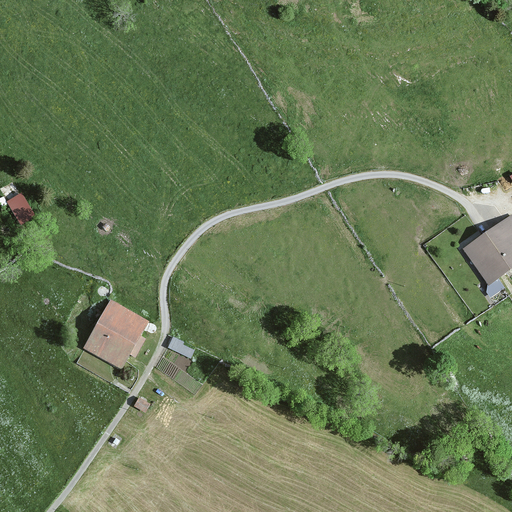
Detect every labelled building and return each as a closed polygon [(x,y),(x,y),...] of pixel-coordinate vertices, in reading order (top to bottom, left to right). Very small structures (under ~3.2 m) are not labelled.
[(22,228),(39,220),(25,191),(8,199),(22,228)] [(465,246),(490,280),(511,263),(511,212),(465,246)] [(86,347),(122,366),(148,318),(111,299),(86,347)] [(193,357),(197,346),(173,337),(169,347),(193,357)] [(140,395),(135,405),(147,412),(153,402),(140,395)]
